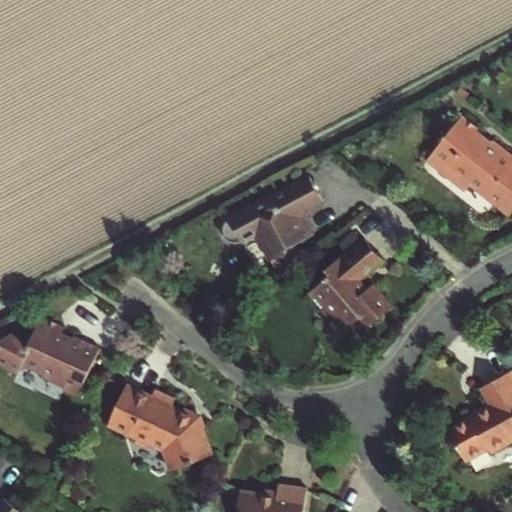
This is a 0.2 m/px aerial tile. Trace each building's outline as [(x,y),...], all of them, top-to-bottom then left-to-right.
[(471,181),(510,212),(511,209),(511,154),(492,139),(486,143),(475,135),(476,126),(462,115),(426,160),(464,190),(471,181)] [(243,209),(269,259),(288,249),(286,247),(297,241),(293,233),(308,225),(300,210),(322,199),(309,174),(243,209)] [(348,325),(361,315),(365,311),(374,321),(395,303),(376,281),(368,288),(359,278),(386,255),(367,232),(327,266),(332,272),(309,291),(329,315),(335,310),(348,325)] [(365,311),(361,315),(369,325),(374,321),(365,311)] [(59,325),(37,315),(25,341),(7,333),(0,336),(0,364),(15,371),(19,362),(53,377),(52,380),(63,386),(62,389),(75,395),(97,347),(70,335),(69,338),(56,332),(59,325)] [(511,366),(510,363),(477,379),(484,395),(478,397),(480,401),(440,420),(455,450),(477,440),(480,446),(499,437),(500,432),(511,425),(511,366)] [(141,444),(148,442),(162,448),(171,470),(211,454),(195,416),(170,405),(172,399),(151,389),(149,395),(124,384),(106,423),(132,435),(134,441),(141,444)] [(286,494),(249,487),(246,507),(251,507),(250,511),(313,511),(318,488),(288,483),(286,494)] [(23,511),(12,503),(4,511),(23,511)]
